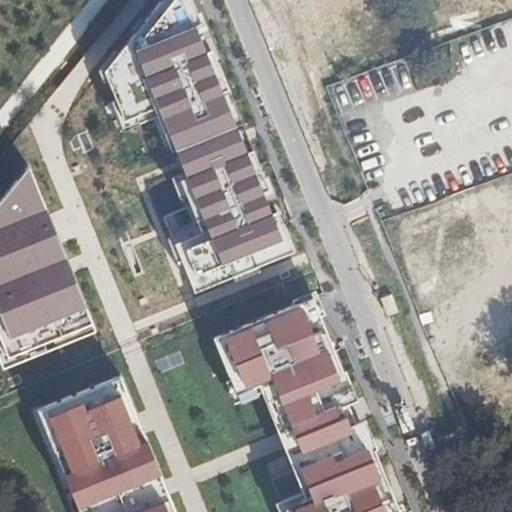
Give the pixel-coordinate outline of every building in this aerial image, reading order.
[(163,216),(194,290),(293,250),(252,149),(244,152),(233,125),(241,121),(191,0),(160,0),(104,70),(128,128),(163,114),(187,175),(179,178),(190,205),(163,216)] [(401,69),(332,85),(354,179),(402,168),(393,132),(455,118),(448,87),(376,104),(374,94),(405,87),(401,69)] [(252,149),(241,121),(233,125),(244,152),(252,149)] [(92,322),(28,164),(0,199),(0,337),(7,356),(92,322)] [(284,511),(399,511),(369,436),(363,439),(356,422),(348,403),(342,388),(349,385),(312,296),(214,337),(230,378),(237,393),(266,382),(286,431),(292,444),(300,466),(271,478),(280,501),(284,511)] [(96,331),(92,322),(7,356),(0,337),(0,362),(2,368),(96,331)] [(177,511),(121,374),(45,405),(88,511),(177,511)] [(237,393),(230,378),(226,380),(235,402),(262,391),(279,433),(286,431),(266,382),(237,393)] [(349,385),(342,388),(348,403),(355,400),(349,385)] [(38,408),(80,511),(88,511),(45,405),(38,408)] [(356,422),(363,439),(369,436),(363,420),(356,422)] [(285,447),(294,468),(300,466),(292,444),(285,447)] [(279,511),(284,511),(280,501),(275,502),(279,511)]
